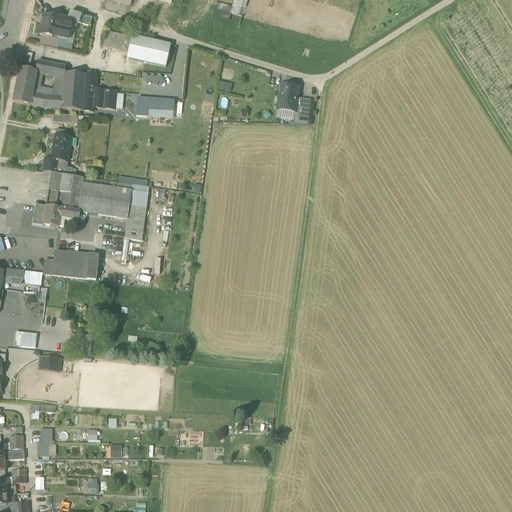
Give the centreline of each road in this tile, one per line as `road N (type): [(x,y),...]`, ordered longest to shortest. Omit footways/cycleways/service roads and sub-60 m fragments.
road 1 (track): [(321,82),(263,511)]
road 2 (unclassified): [(55,0),(321,82)]
road 3 (track): [(321,82),(450,0)]
